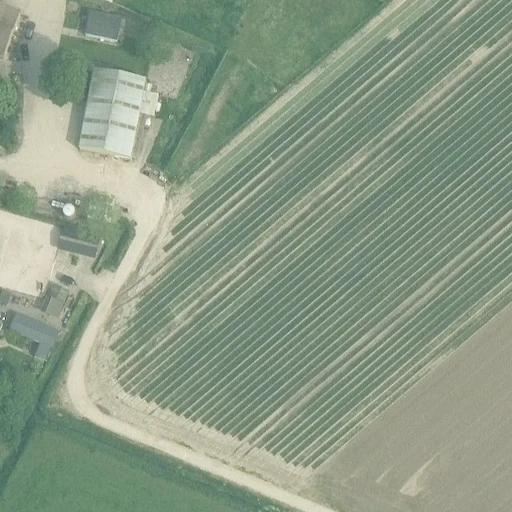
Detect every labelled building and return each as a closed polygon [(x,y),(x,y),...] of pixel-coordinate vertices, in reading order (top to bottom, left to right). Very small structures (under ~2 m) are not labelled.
[(0,7),(0,59),(2,61),(20,17),(0,7)] [(90,14),(85,37),(116,43),(121,20),(90,14)] [(79,151),(131,161),(140,116),(146,82),(94,72),(88,104),(80,143),(79,151)] [(66,228),(61,248),(97,258),(102,238),(66,228)] [(48,299),(47,299),(64,307),(69,294),(53,287),(48,299)] [(64,307),(47,299),(40,315),(57,322),(64,307)] [(9,333),(52,351),(60,333),(16,315),(9,333)]
